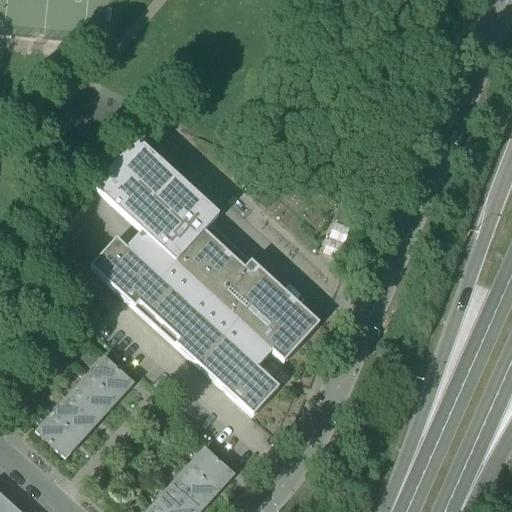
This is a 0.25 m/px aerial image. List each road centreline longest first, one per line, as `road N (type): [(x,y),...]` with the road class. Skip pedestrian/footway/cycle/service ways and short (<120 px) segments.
road 1 (tertiary): [(259,511),(317,429),(507,0)]
road 2 (primary): [(511,168),(383,511)]
road 3 (primary): [(511,272),(404,511)]
road 4 (primary): [(445,511),(511,362)]
